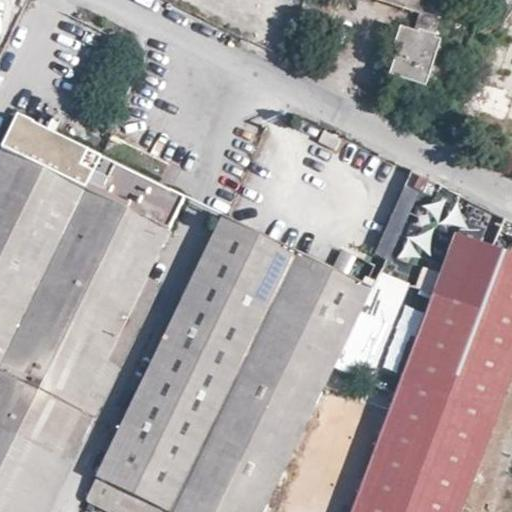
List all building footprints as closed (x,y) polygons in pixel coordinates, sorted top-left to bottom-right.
[(377,0),(418,14),(413,33),(401,29),(395,46),(400,49),(391,76),(426,87),(441,42),(437,40),(444,22),(436,19),(442,0),(377,0)] [(0,370),(102,160),(18,119),(0,154),(0,370)] [(102,160),(0,370),(0,511),(49,511),(162,284),(150,277),(185,200),(102,160)] [(107,511),(172,511),(298,255),(230,220),(224,218),(195,280),(87,502),(107,511)] [(462,511),(511,381),(511,256),(456,236),(390,411),(351,511),(462,511)] [(264,511),(373,290),(298,255),(172,511),(264,511)]
